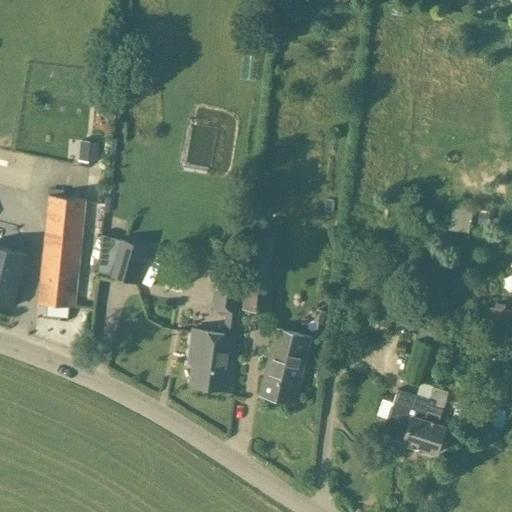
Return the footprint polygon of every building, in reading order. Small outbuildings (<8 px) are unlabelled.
[(91,131),(105,131),(105,110),(91,111),(91,131)] [(81,139),(80,159),(99,159),(100,139),(81,139)] [(87,197),(64,195),(64,190),(51,189),(50,194),(38,304),(76,308),(87,197)] [(453,202),(449,229),(469,232),(472,215),(471,215),(472,205),(453,202)] [(273,274),(269,274),(272,238),(254,237),(251,272),(247,272),(244,308),(270,310),(273,274)] [(109,275),(138,284),(149,247),(120,239),(109,275)] [(0,304),(14,308),(27,254),(11,250),(0,246),(0,304)] [(229,390),(237,333),(243,283),(217,280),(213,306),(228,308),(225,331),(193,327),(189,357),(194,357),(190,385),(229,390)] [(511,309),(487,307),(485,321),(511,324),(511,309)] [(405,380),(425,387),(429,375),(423,373),(432,344),(429,343),(433,332),(419,327),(415,339),(419,340),(405,380)] [(293,402),(310,336),(279,328),(262,395),(293,402)] [(438,454),(447,427),(447,426),(439,424),(444,410),(433,406),(435,401),(399,389),(393,406),(394,407),(387,428),(407,435),(405,443),(438,454)]
